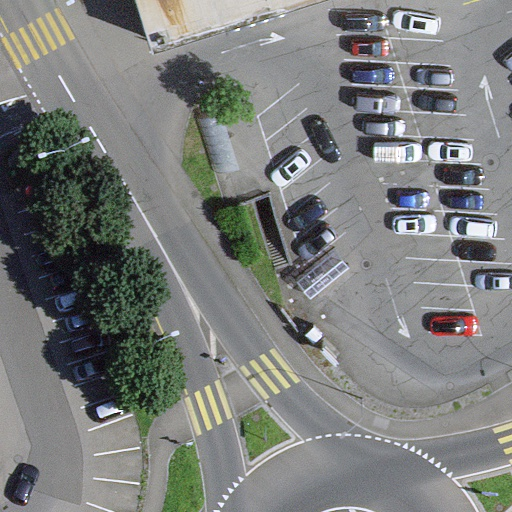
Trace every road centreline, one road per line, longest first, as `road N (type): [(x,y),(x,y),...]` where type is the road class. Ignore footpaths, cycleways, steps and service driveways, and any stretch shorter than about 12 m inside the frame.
road 1 (residential): [(201,319),(15,0)]
road 2 (residential): [(356,470),(201,319)]
road 3 (residential): [(201,319),(231,511)]
road 4 (primary): [(511,445),(385,476)]
